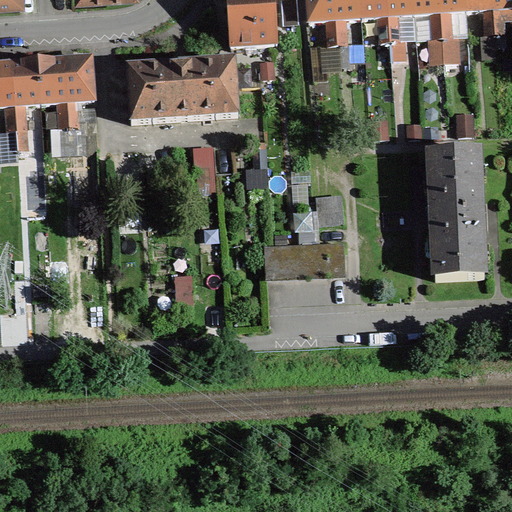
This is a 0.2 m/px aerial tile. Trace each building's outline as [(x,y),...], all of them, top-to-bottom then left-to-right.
[(274,0),(226,0),(228,20),(275,17),(274,0)] [(336,24),(334,0),(306,0),(308,26),(328,24),(336,24)] [(362,22),(360,0),(334,0),(336,24),(345,23),(362,22)] [(388,21),(387,0),(360,0),(362,22),(380,21),(388,21)] [(415,19),(413,0),(387,0),(388,21),(397,20),(415,19)] [(440,17),(439,0),(413,0),(415,19),(432,18),(440,17)] [(467,15),(465,0),(439,0),(440,17),(449,16),(467,15)] [(493,13),(492,0),(465,0),(467,15),(485,14),(493,13)] [(511,0),(492,0),(493,13),(502,13),(511,12),(511,0)] [(493,13),(485,14),(486,38),(495,38),(493,13)] [(502,13),(493,13),(495,38),(504,37),(502,13)] [(449,16),(440,17),(442,41),(451,41),(449,16)] [(275,17),(228,20),(230,51),(277,48),(275,17)] [(440,17),(432,18),(433,42),(435,42),(442,41),(440,17)] [(397,20),(388,21),(390,45),(399,44),(397,20)] [(388,21),(380,21),(381,46),(390,45),(388,21)] [(345,23),(336,24),(338,48),(346,48),(345,23)] [(336,24),(328,24),(329,49),(338,48),(336,24)] [(505,50),(504,37),(495,38),(496,51),(505,50)] [(495,38),(486,38),(488,61),(497,60),(496,51),(495,38)] [(451,41),(442,41),(443,50),(444,64),(459,63),(458,40),(451,41)] [(442,41),(435,42),(435,50),(443,50),(442,41)] [(399,44),(390,45),(392,69),(392,73),(407,72),(405,44),(399,44)] [(392,69),(390,45),(381,46),(376,46),(378,70),(392,69)] [(338,48),(329,49),(324,49),(325,55),(325,67),(339,66),(338,48)] [(444,64),(443,50),(435,50),(431,50),(431,65),(444,64)] [(325,67),(325,55),(315,56),(316,69),(325,68),(325,67)] [(301,58),(289,59),(289,70),(302,69),(301,58)] [(91,62),(65,64),(68,106),(78,105),(94,104),(91,62)] [(39,66),(42,108),(58,107),(68,106),(65,64),(39,66)] [(234,64),(128,71),(132,126),(238,118),(234,64)] [(275,65),(261,65),(261,81),(275,81),(275,65)] [(12,68),(15,110),(25,110),(42,108),(39,66),(12,68)] [(12,68),(0,68),(0,111),(6,111),(15,110),(12,68)] [(78,105),(68,106),(69,131),(79,130),(78,105)] [(68,106),(58,107),(60,131),(69,131),(68,106)] [(15,110),(6,111),(8,134),(17,134),(15,110)] [(25,110),(15,110),(17,134),(27,133),(25,110)] [(471,117),(459,118),(460,130),(472,129),(471,117)] [(460,130),(459,130),(459,139),(472,138),(472,129),(460,130)] [(82,130),(79,130),(69,131),(70,158),(83,157),(82,130)] [(83,157),(88,157),(97,152),(96,130),(82,130),(83,157)] [(70,158),(69,131),(60,131),(55,132),(56,158),(70,158)] [(28,153),(27,133),(17,134),(19,154),(28,153)] [(19,154),(17,134),(8,134),(0,134),(0,162),(19,162),(19,154)] [(253,144),(254,154),(266,154),(265,143),(253,144)] [(122,154),(114,154),(114,166),(123,166),(122,154)] [(136,154),(128,154),(128,165),(136,165),(136,154)] [(266,154),(254,154),(255,171),(267,171),(266,154)] [(436,282),(485,280),(479,154),(430,156),(436,282)] [(210,169),(197,170),(198,196),(212,195),(210,169)] [(57,182),(46,182),(47,201),(57,200),(57,182)] [(342,199),(316,201),(319,227),(344,224),(342,199)] [(96,203),(83,204),(84,222),(83,222),(83,229),(97,228),(96,203)] [(266,281),(346,278),(345,247),(265,250),(266,281)] [(119,292),(120,312),(132,311),(131,292),(119,292)] [(194,292),(175,292),(175,304),(195,304),(194,292)] [(206,294),(207,316),(222,315),(220,293),(206,294)] [(172,294),(157,295),(157,307),(172,306),(172,294)]
